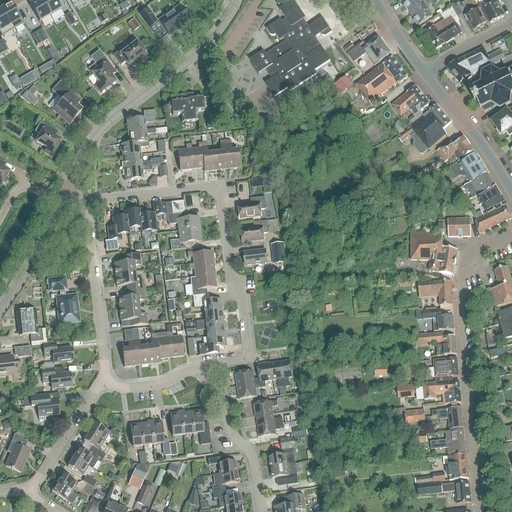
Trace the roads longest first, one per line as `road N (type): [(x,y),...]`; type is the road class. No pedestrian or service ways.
road 1 (residential): [(198,366),(247,356),(218,185),(84,201)]
road 2 (residential): [(69,182),(99,128),(198,50),(236,0)]
road 3 (residential): [(476,511),(458,291)]
road 4 (residential): [(84,201),(101,378)]
road 5 (residential): [(261,511),(251,455),(232,435),(198,366)]
road 6 (tertiary): [(511,192),(421,70)]
road 7 (residential): [(101,378),(39,476),(23,487)]
